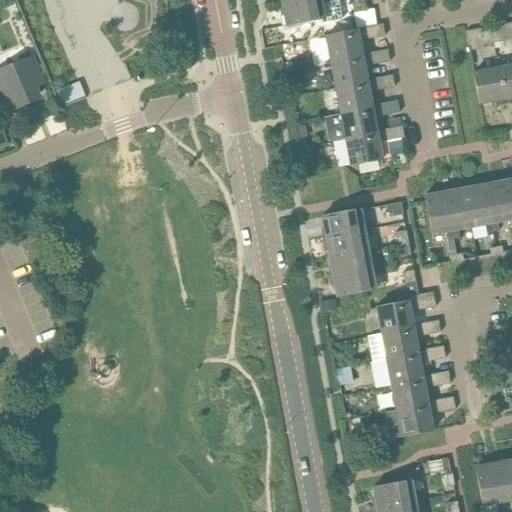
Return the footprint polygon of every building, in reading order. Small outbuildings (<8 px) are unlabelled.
[(329,0),(315,0),(281,6),(285,27),(325,19),(325,23),(341,20),(338,2),(330,4),(329,0)] [(354,14),(365,11),(363,0),(358,0),(352,1),(354,14)] [(359,41),(385,37),(383,24),(357,29),(357,32),(325,37),(330,64),(362,58),(362,55),(359,41)] [(491,31),(493,44),(504,42),(502,29),(491,31)] [(483,46),(493,44),(491,31),(481,33),(483,46)] [(390,62),(388,51),(388,50),(362,55),(362,58),(330,64),(335,89),(367,83),(367,80),(364,67),(390,62)] [(40,83),(32,65),(31,62),(15,68),(14,67),(5,71),(7,75),(0,78),(0,90),(8,110),(36,98),(32,87),(40,83)] [(511,65),(498,68),(505,105),(511,103),(511,65)] [(495,107),(505,105),(498,68),(473,73),(479,105),(494,102),(495,107)] [(395,88),(393,76),(392,76),(367,80),(367,83),(335,89),(340,115),(372,109),(372,106),(369,92),(395,88)] [(78,82),(54,92),(61,108),(85,97),(79,82),(78,82)] [(400,113),(397,102),(397,101),(372,106),(372,109),(340,115),(345,140),(377,134),(376,132),(374,118),(400,113)] [(19,123),(9,127),(14,139),(23,135),(19,123)] [(404,139),(402,127),(376,132),(377,134),(345,140),(350,166),(382,160),(379,144),(404,139)] [(497,224),(511,221),(504,182),(484,185),(493,233),(499,231),(497,224)] [(487,234),(493,233),(484,185),(464,189),(472,228),(485,226),(487,234)] [(458,231),(472,228),(464,189),(445,193),(453,240),(460,239),(458,231)] [(447,241),(453,240),(445,193),(424,196),(432,236),(446,233),(447,241)] [(392,217),(403,215),(401,203),(390,205),(392,217)] [(325,238),(372,229),(371,223),(363,224),(361,210),(321,218),(325,238)] [(329,257),(368,250),(366,237),(373,236),(372,229),(325,238),(329,257)] [(397,245),(408,243),(406,231),(395,233),(397,245)] [(400,257),(411,255),(408,243),(397,245),(400,257)] [(500,269),(506,268),(502,246),(496,248),(500,269)] [(493,270),(500,269),(496,248),(489,249),(493,270)] [(332,277),(380,268),(378,262),(370,263),(368,250),(329,257),(332,277)] [(460,277),(466,275),(462,254),(456,255),(460,277)] [(454,278),(460,277),(456,255),(450,256),(454,278)] [(332,277),(336,297),(375,290),(373,276),(381,274),(380,268),(332,277)] [(405,284),(416,282),(414,271),(402,273),(405,284)] [(407,296),(418,294),(416,282),(405,284),(407,296)] [(410,312),(436,307),(433,293),(407,298),(408,302),(376,308),(381,335),(413,328),(413,326),(410,312)] [(415,338),(441,333),(438,321),(413,326),(413,328),(381,335),(386,360),(418,354),(418,351),(415,338)] [(445,358),(443,347),(443,346),(418,351),(418,354),(386,360),(390,386),(423,380),(422,377),(420,363),(445,358)] [(450,384),(448,372),(422,377),(423,380),(390,386),(395,411),(428,405),(427,402),(425,389),(450,384)] [(384,413),(389,439),(433,431),(429,414),(455,410),(453,398),(427,402),(428,405),(395,411),(384,413)] [(510,502),(511,501),(511,460),(496,463),(505,511),(511,510),(510,502)] [(498,511),(505,511),(496,463),(475,467),(483,507),(497,504),(498,511)] [(443,488),(454,486),(452,474),(441,476),(443,488)] [(376,509),(423,500),(422,494),(414,496),(411,482),(372,489),(376,509)] [(376,511),(416,511),(416,508),(424,507),(423,500),(376,509),(376,511)] [(447,511),(459,511),(457,502),(446,504),(447,511)]
